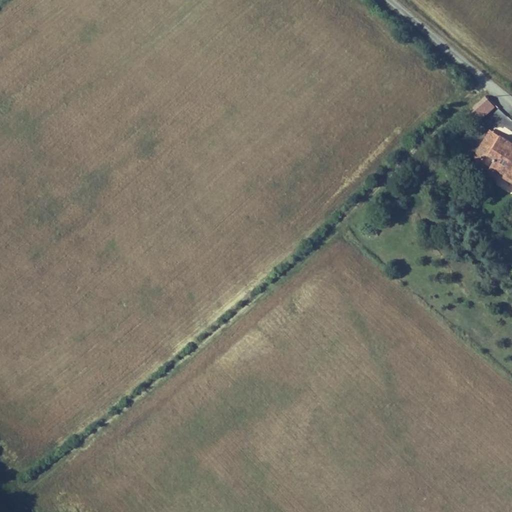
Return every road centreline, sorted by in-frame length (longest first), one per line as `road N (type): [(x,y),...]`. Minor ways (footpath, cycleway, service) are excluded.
road 1 (track): [(25,511),(10,494),(350,211),(488,83)]
road 2 (unclassified): [(511,102),(388,0)]
